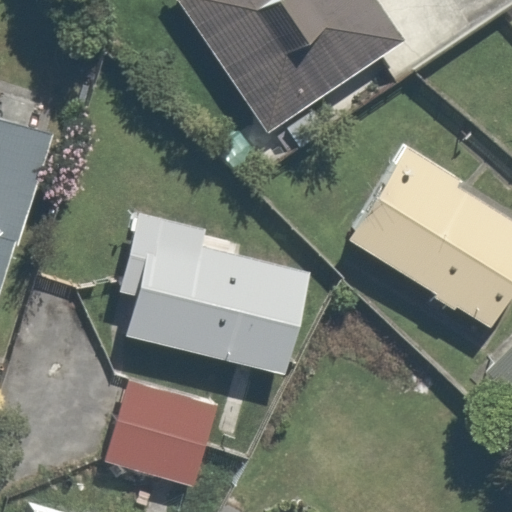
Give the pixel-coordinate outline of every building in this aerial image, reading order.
[(385,0),(171,0),(260,123),(401,21),(385,0)] [(0,229),(7,232),(42,115),(0,102),(0,229)] [(511,263),(511,211),(391,133),(329,229),(473,323),(511,263)] [(118,293),(110,324),(280,369),(309,259),(121,211),(101,288),(118,293)] [(213,392),(123,366),(97,454),(187,481),(213,392)] [(511,511),(511,505),(471,482),(453,511),(511,511)] [(113,511),(12,483),(3,511),(113,511)]
